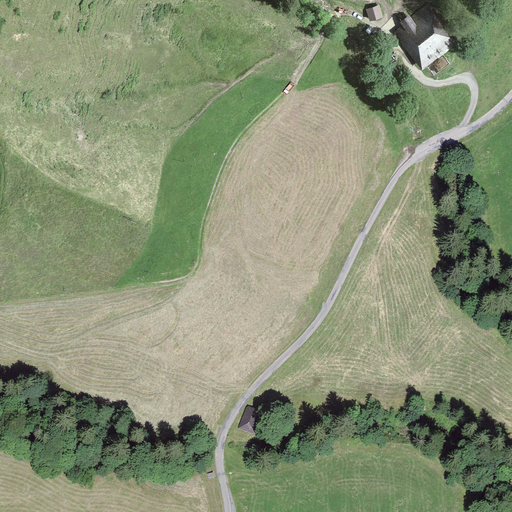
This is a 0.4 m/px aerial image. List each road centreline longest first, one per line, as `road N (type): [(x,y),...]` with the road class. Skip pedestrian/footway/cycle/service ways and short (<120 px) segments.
road 1 (track): [(0,305),(191,275),(230,152),(297,76),(337,13),(380,29),(424,80),(469,81),(474,97),(459,134)]
road 2 (unclassified): [(230,511),(219,445),(226,425),(323,312),(404,165),(491,115),(511,94)]
